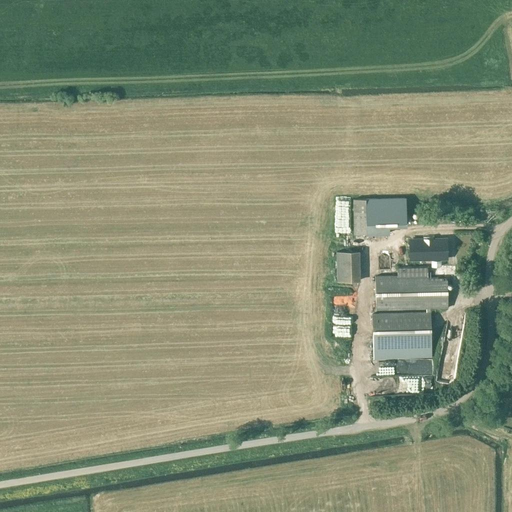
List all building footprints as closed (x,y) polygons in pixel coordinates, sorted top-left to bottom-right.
[(405,198),(353,199),(353,234),(366,234),(366,233),(385,233),(385,224),(397,224),(397,223),(405,223),(405,198)] [(337,234),(346,234),(347,221),(338,221),(337,234)] [(431,267),(440,266),(440,258),(444,258),(443,238),(432,239),(432,238),(424,239),(412,239),(413,259),(431,259),(431,267)] [(357,251),(337,251),(337,281),(358,281),(357,251)] [(447,274),(447,266),(440,266),(431,267),(398,267),(397,267),(397,276),(375,276),(376,309),(447,307),(446,274),(447,274)] [(353,303),(327,302),(327,312),(332,312),(332,329),(353,329),(353,303)] [(431,355),(430,312),(372,313),(373,356),(431,355)] [(447,321),(445,335),(456,337),(457,322),(447,321)] [(381,375),(428,374),(428,359),(401,359),(401,368),(391,368),(391,361),(381,361),(381,375)]
